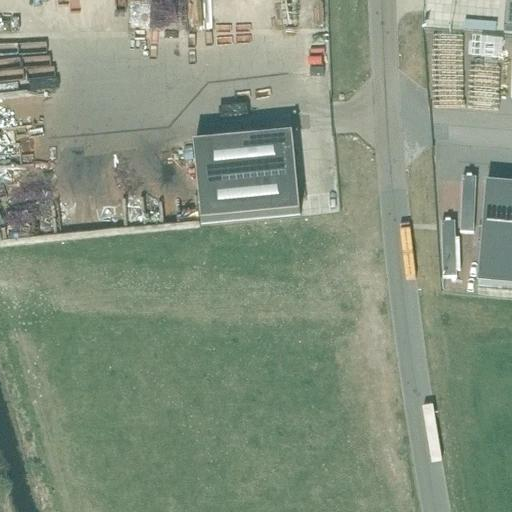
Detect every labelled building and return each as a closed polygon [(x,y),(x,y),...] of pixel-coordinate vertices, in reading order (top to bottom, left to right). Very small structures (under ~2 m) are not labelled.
[(460,93),(484,94),(486,33),(462,32),(460,93)] [(446,35),(447,52),(457,51),(456,34),(446,35)] [(511,77),(511,34),(490,34),(489,77),(511,77)] [(293,139),(194,148),(201,228),(301,219),(293,139)] [(511,186),(487,184),(478,286),(511,288),(511,186)]
